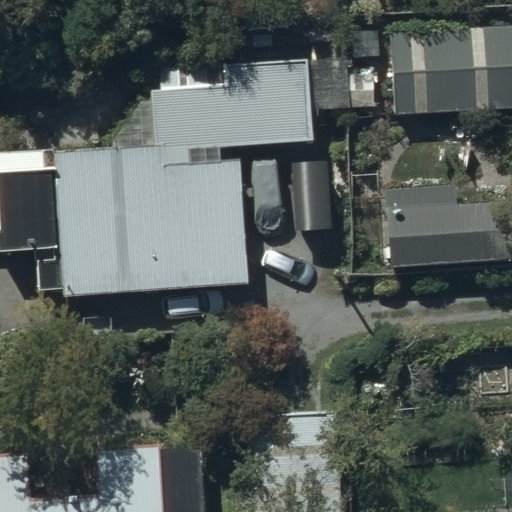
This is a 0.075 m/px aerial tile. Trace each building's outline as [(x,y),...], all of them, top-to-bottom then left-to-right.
[(511,116),(511,109),(508,33),(388,39),(391,122),(511,116)] [(63,296),(63,302),(241,292),(234,168),(185,171),(184,157),(305,150),(303,116),(371,112),(369,77),(342,79),(341,63),(302,66),(301,62),(220,67),(221,94),(147,98),(150,152),(0,160),(0,259),(57,256),(58,265),(37,267),(39,297),(63,296)] [(384,192),(385,272),(511,269),(511,208),(452,210),(452,191),(384,192)] [(511,421),(511,348),(470,349),(471,375),(448,375),(449,410),(475,409),(476,423),(511,421)] [(334,511),(330,415),(246,420),(250,511),(334,511)] [(0,511),(203,511),(201,454),(94,458),(96,505),(29,508),(27,461),(0,462),(0,511)]
